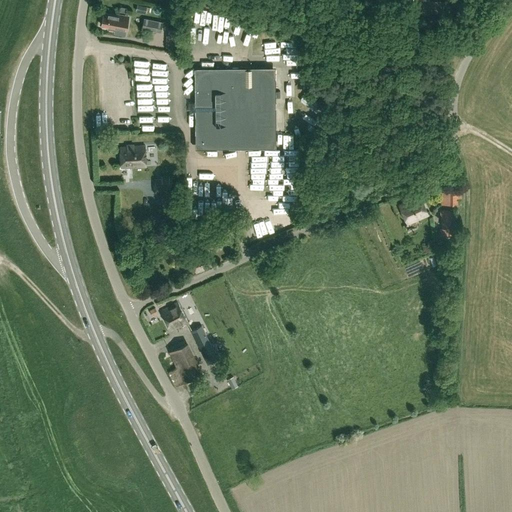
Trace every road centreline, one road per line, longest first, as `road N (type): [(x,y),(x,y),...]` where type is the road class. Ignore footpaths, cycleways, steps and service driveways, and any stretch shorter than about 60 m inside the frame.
road 1 (unclassified): [(126,309),(444,165),(459,72),(509,0)]
road 2 (unclassified): [(126,309),(87,198),(76,132),(81,0)]
road 3 (primary): [(93,332),(51,194),(51,22)]
road 4 (primary): [(184,511),(93,332)]
road 5 (unclassified): [(180,413),(159,400),(115,336),(93,332)]
road 6 (track): [(93,332),(70,326),(0,258)]
